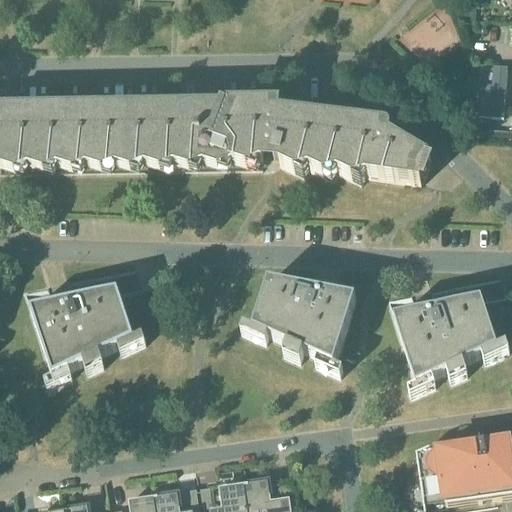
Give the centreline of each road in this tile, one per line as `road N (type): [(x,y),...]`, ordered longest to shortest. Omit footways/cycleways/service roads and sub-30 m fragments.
road 1 (residential): [(0,70),(355,65),(511,212)]
road 2 (residential): [(511,263),(0,254)]
road 3 (residential): [(360,511),(347,435),(206,458),(9,472)]
